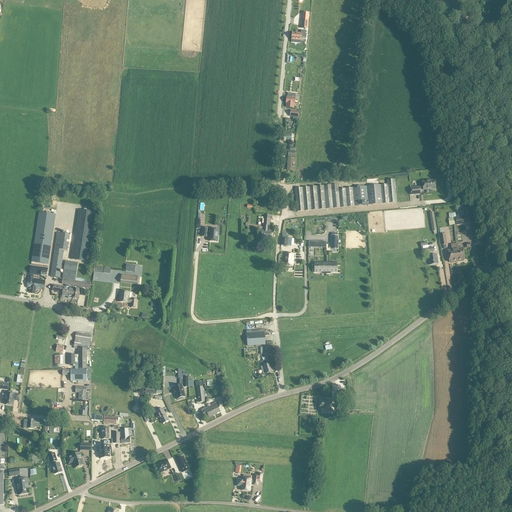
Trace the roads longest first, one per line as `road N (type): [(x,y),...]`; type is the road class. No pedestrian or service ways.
road 1 (unclassified): [(487,263),(467,102),(439,0)]
road 2 (track): [(305,247),(300,314),(203,323),(191,309),(198,238)]
road 3 (tertiary): [(282,394),(376,353),(487,263)]
road 4 (tertiary): [(78,490),(282,394)]
road 5 (unclassified): [(299,511),(132,503),(78,490)]
road 6 (unclassified): [(282,394),(274,328),(282,216)]
